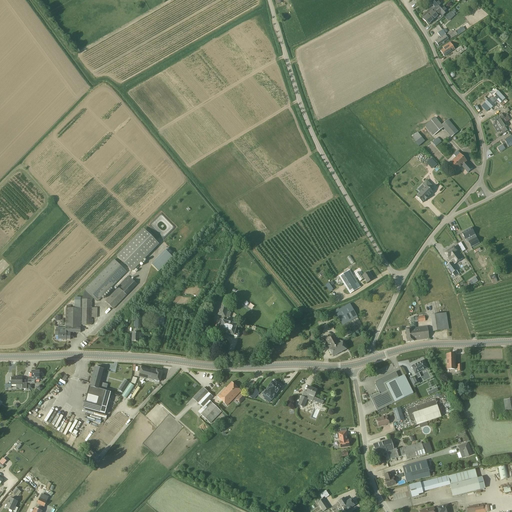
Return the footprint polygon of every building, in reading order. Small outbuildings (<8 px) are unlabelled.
[(423,19),(425,22),(443,6),(437,0),(436,0),(432,4),(435,7),(432,10),(431,9),(430,9),(423,15),(422,17),(424,18),(423,19)] [(443,6),(425,22),(428,25),(441,14),(443,17),(449,12),(443,6)] [(452,31),(446,35),(443,30),(438,33),(440,36),(438,38),(439,39),(435,42),(439,47),(449,41),(453,38),(457,35),(458,36),(464,32),(461,28),(456,32),(455,31),(453,33),(452,31)] [(441,51),(440,51),(444,57),(455,50),(450,42),(442,47),(443,49),(441,51)] [(456,51),(459,55),(464,50),(461,46),(456,51)] [(498,91),(493,96),(503,105),(503,106),(508,102),(498,91)] [(493,96),(491,94),(489,93),(484,97),(487,100),(481,106),(486,112),(490,108),(491,109),(491,108),(494,112),(499,109),(503,105),(493,96)] [(502,114),(498,116),(505,127),(509,124),(507,122),(510,120),(507,115),(506,114),(503,116),(502,114)] [(508,131),(505,127),(498,116),(492,120),(495,125),(496,124),(501,130),(503,134),(508,131)] [(433,136),(443,128),(451,138),(458,132),(448,120),(441,125),(435,118),(425,126),(433,136)] [(417,133),(412,137),(416,142),(422,138),(417,133)] [(439,138),(437,140),(433,143),(436,148),(442,142),(439,138)] [(455,171),(459,168),(465,175),(472,168),(466,162),(467,161),(465,159),(458,151),(453,155),(456,157),(449,164),(455,171)] [(417,155),(410,161),(415,165),(421,159),(417,155)] [(431,159),(427,163),(432,169),(436,165),(431,159)] [(417,196),(423,202),(426,199),(428,197),(433,191),(431,189),(434,186),(427,179),(423,184),(426,186),(417,196)] [(478,237),(476,238),(474,235),(475,235),(471,228),(462,233),(465,240),(467,239),(471,247),(481,242),(478,237)] [(144,230),(117,257),(131,271),(158,244),(144,230)] [(454,247),(445,253),(448,258),(449,260),(450,259),(452,263),(453,265),(457,262),(458,264),(458,265),(459,267),(461,268),(463,266),(463,264),(462,263),(460,262),(459,261),(462,259),(457,251),(454,247)] [(158,272),(172,258),(165,250),(151,265),(158,272)] [(97,302),(126,272),(114,260),(85,290),(82,300),(82,325),(91,325),(92,300),(94,298),(97,302)] [(459,274),(456,270),(453,265),(451,264),(451,263),(447,265),(452,273),(455,277),(459,274)] [(350,294),(358,289),(347,272),(337,278),(342,285),(344,284),(350,294)] [(362,280),(364,278),(367,283),(373,280),(368,272),(363,276),(361,277),(362,280)] [(483,285),(492,282),(492,283),(497,282),(495,274),(482,279),(481,273),(479,274),(481,283),(483,283),(483,285)] [(118,287),(105,301),(113,309),(137,285),(128,276),(118,287)] [(222,302),(218,315),(225,318),(230,304),(222,302)] [(335,312),(343,326),(358,317),(350,303),(335,312)] [(65,331),(65,333),(71,333),(80,333),(81,309),(71,308),(71,306),(71,305),(67,305),(66,306),(66,308),(65,331)] [(446,313),(431,315),(433,332),(449,330),(446,313)] [(164,325),(165,318),(155,317),(155,324),(164,325)] [(134,329),(134,333),(133,333),(132,342),(139,342),(139,338),(144,338),(144,334),(140,333),(140,330),(141,319),(134,318),(134,329)] [(234,336),(234,335),(238,336),(239,332),(235,331),(237,325),(222,321),(219,332),(234,336)] [(414,341),(429,339),(427,327),(412,329),(412,328),(406,329),(407,342),(414,341)] [(65,333),(65,331),(56,331),(56,336),(59,336),(59,340),(66,340),(70,340),(70,334),(71,333),(65,333)] [(329,350),(333,357),(346,350),(343,343),(342,343),(342,342),(341,342),(341,341),(340,341),(336,333),(324,340),(329,350)] [(447,369),(455,369),(458,369),(458,371),(461,371),(461,365),(458,365),(458,366),(455,367),(455,354),(447,354),(447,359),(446,359),(445,359),(445,360),(445,361),(445,362),(445,363),(446,363),(447,363),(447,369)] [(423,361),(423,360),(423,361),(418,363),(416,364),(412,366),(411,366),(411,367),(415,374),(416,374),(417,376),(416,376),(415,376),(410,379),(414,386),(419,383),(417,379),(420,377),(418,373),(427,369),(427,368),(423,361)] [(95,367),(90,385),(101,388),(105,370),(95,367)] [(141,367),(139,376),(159,382),(161,372),(141,367)] [(40,380),(40,378),(40,371),(32,371),(32,378),(28,378),(28,383),(35,383),(35,380),(40,380)] [(370,397),(377,411),(413,394),(404,375),(399,378),(396,372),(377,381),(375,385),(379,393),(370,397)] [(27,389),(27,383),(22,383),(22,378),(11,377),(11,385),(22,385),(22,389),(27,389)] [(276,385),(277,383),(277,382),(274,381),(273,381),(264,394),(272,400),(280,388),(276,385)] [(218,397),(226,405),(240,391),(232,382),(218,397)] [(130,383),(122,396),(126,398),(134,386),(130,383)] [(101,388),(90,385),(85,402),(102,407),(106,391),(100,389),(101,388)] [(312,401),(314,397),(317,390),(309,387),(307,392),(304,391),(302,396),(298,405),(304,408),(308,399),(312,401)] [(193,399),(202,408),(198,412),(210,424),(222,412),(210,401),(213,397),(204,388),(193,399)] [(253,399),(259,392),(255,389),(249,396),(253,399)] [(240,392),(235,398),(240,403),(246,397),(240,392)] [(417,425),(427,422),(441,417),(435,400),(406,410),(411,423),(416,421),(417,425)] [(404,420),(400,408),(393,410),(397,422),(404,420)] [(390,415),(387,416),(376,419),(379,427),(389,424),(388,420),(391,419),(390,415)] [(336,433),(338,433),(340,448),(349,447),(349,442),(348,443),(346,431),(345,428),(335,430),(336,433)] [(376,455),(387,452),(393,449),(391,440),(373,444),(376,455)] [(393,449),(396,458),(405,455),(406,459),(425,454),(421,442),(400,448),(393,449)] [(468,443),(459,446),(460,450),(464,449),(467,457),(472,455),(468,443)] [(393,449),(387,452),(389,460),(396,458),(393,449)] [(426,461),(402,467),(406,482),(430,476),(426,461)] [(506,466),(498,467),(501,480),(508,478),(506,466)] [(385,480),(387,487),(396,484),(393,477),(392,477),(390,472),(384,474),(386,479),(385,480)] [(453,496),(480,489),(477,478),(450,485),(453,496)] [(420,483),(409,486),(410,491),(411,493),(411,494),(412,498),(413,497),(417,496),(419,496),(418,495),(422,494),(423,493),(422,492),(433,489),(431,480),(420,483)] [(21,492),(19,490),(16,488),(19,485),(17,483),(10,491),(18,497),(21,492)] [(325,500),(330,496),(327,492),(321,495),(325,500)] [(47,501),(46,501),(48,497),(41,494),(40,498),(37,504),(44,508),(47,501)] [(6,508),(13,511),(15,511),(16,511),(18,508),(15,507),(18,502),(10,498),(6,508)] [(338,501),(345,511),(354,506),(350,499),(346,502),(344,498),(338,501)] [(323,499),(318,503),(323,511),(329,508),(323,499)]
